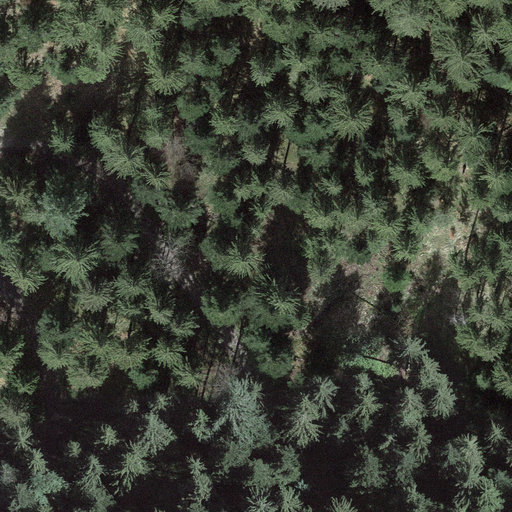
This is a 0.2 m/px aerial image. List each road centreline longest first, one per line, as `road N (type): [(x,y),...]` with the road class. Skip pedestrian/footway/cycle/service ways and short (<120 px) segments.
road 1 (track): [(0,140),(82,153),(108,172),(342,511)]
road 2 (track): [(0,285),(52,366),(57,511)]
